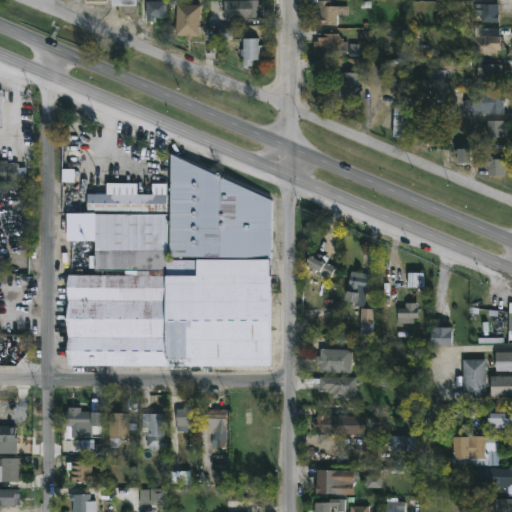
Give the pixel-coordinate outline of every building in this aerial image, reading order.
[(137,0),(138,17),(119,17),(119,5),(112,5),(112,0),(107,0),(108,2),(86,2),(86,0),(137,0)] [(259,10),(259,18),(211,16),(211,0),(259,1),(259,10)] [(330,0),(331,7),(349,6),(349,15),(337,15),(338,25),(318,26),(317,12),(320,12),(320,8),(318,8),(318,0),(330,0)] [(451,0),(451,20),(433,19),(434,0),(451,0)] [(151,22),(147,22),(147,1),(167,1),(167,17),(155,18),(155,22),(151,22)] [(201,5),(200,37),(186,38),(186,36),(176,36),(177,4),(201,5)] [(499,11),(499,22),(482,22),(482,18),(480,18),(480,15),(476,15),(476,4),(499,4),(499,11)] [(339,33),(339,38),(344,38),(344,41),(349,41),(349,50),(342,50),(342,54),(314,55),(314,42),(319,42),(319,33),(339,33)] [(499,56),(473,56),(473,36),(501,36),(501,51),(499,51),(499,56)] [(259,38),(259,45),(263,45),(263,52),(259,53),(259,59),(254,59),(254,66),(243,68),(243,56),(241,56),(241,49),(243,49),(243,38),(259,38)] [(448,52),(448,54),(458,54),(458,58),(452,58),(453,87),(429,87),(429,71),(435,71),(434,58),(441,58),(441,52),(448,52)] [(500,65),(500,83),(482,83),(482,75),(478,75),(478,64),(500,65)] [(359,73),(359,90),(363,90),(363,100),(338,100),(338,90),(339,90),(340,81),(341,81),(342,72),(359,73)] [(434,104),(434,117),(415,117),(416,91),(423,92),(422,103),(434,104)] [(504,91),(504,97),(506,97),(505,113),(473,114),(473,112),(466,112),(466,101),(472,100),(472,92),(504,91)] [(404,137),(394,137),(395,107),(408,107),(408,137),(404,137)] [(507,138),(507,122),(488,122),(488,138),(507,138)] [(504,152),(504,159),(507,159),(507,177),(488,176),(488,167),(482,167),(482,156),(492,156),(492,149),(504,149),(504,152)] [(470,164),(470,150),(458,150),(458,164),(470,164)] [(265,256),(170,255),(171,152),(272,199),(272,256),(265,256)] [(8,160),(8,163),(18,163),(18,181),(0,180),(0,163),(1,163),(1,160),(8,160)] [(105,191),(105,193),(167,194),(166,259),(197,259),(197,257),(270,259),(270,365),(66,362),(68,274),(126,275),(126,270),(95,269),(95,268),(90,268),(90,255),(95,255),(95,240),(69,239),(69,212),(87,213),(87,192),(105,191)] [(319,254),(328,258),(326,262),(335,267),(330,277),(318,270),(315,273),(308,269),(309,266),(304,263),(309,255),(310,254),(314,258),(317,253),(319,254)] [(366,296),(364,306),(356,305),(356,309),(350,308),(351,300),(344,299),(349,270),(369,274),(366,296)] [(423,289),(423,274),(408,274),(408,289),(423,289)] [(413,323),(397,322),(397,308),(405,308),(405,302),(417,302),(417,318),(413,318),(413,323)] [(373,335),(361,335),(362,308),(374,308),(373,335)] [(452,344),(432,344),(432,326),(452,326),(452,344)] [(351,349),(350,373),(321,372),(321,365),(316,365),(316,356),(319,356),(319,348),(351,349)] [(511,351),(511,370),(496,370),(496,351),(511,351)] [(485,359),(485,392),(490,392),(490,375),(511,375),(511,396),(462,397),(462,359),(485,359)] [(356,377),(356,394),(347,394),(347,398),(332,398),(332,393),(327,393),(327,390),(319,390),(319,376),(356,377)] [(197,408),(196,423),(191,423),(191,431),(176,431),(177,408),(183,408),(183,406),(197,408)] [(82,407),(82,411),(103,411),(103,412),(105,412),(105,434),(94,434),(94,426),(84,426),(84,437),(72,437),(72,426),(65,426),(65,410),(68,410),(68,407),(82,407)] [(225,428),(225,430),(207,429),(207,409),(226,409),(225,428)] [(327,416),(327,418),(331,418),(331,414),(337,414),(337,419),(339,419),(338,434),(316,434),(316,427),(312,427),(313,421),(316,421),(316,414),(318,414),(318,409),(327,409),(327,416)] [(511,426),(506,426),(505,433),(493,433),(493,426),(485,426),(485,421),(489,421),(489,409),(511,409),(511,426)] [(136,423),(136,429),(129,429),(129,438),(120,438),(120,448),(110,447),(110,412),(129,413),(129,423),(136,423)] [(160,446),(160,450),(149,450),(149,445),(147,445),(147,436),(143,436),(143,412),(165,413),(164,446),(160,446)] [(466,465),(466,474),(460,474),(460,465),(443,465),(443,457),(454,457),(455,436),(499,437),(499,443),(488,443),(488,466),(466,465)] [(416,452),(416,437),(387,437),(387,452),(416,452)] [(20,481),(0,481),(0,466),(2,466),(2,457),(21,457),(20,481)] [(93,460),(93,470),(101,470),(101,482),(72,482),(72,461),(93,460)] [(511,468),(511,495),(507,495),(507,493),(497,492),(498,468),(511,468)] [(353,470),(353,495),(316,494),(316,469),(353,470)] [(20,497),(20,506),(0,505),(0,488),(20,489),(20,497)] [(156,504),(140,503),(141,489),(167,488),(167,504),(156,504)] [(91,495),(91,511),(73,511),(73,500),(70,500),(70,495),(91,495)] [(511,498),(511,511),(494,511),(494,498),(511,498)] [(345,499),(345,511),(337,511),(337,506),(329,506),(329,511),(312,511),(312,510),(314,510),(314,502),(329,502),(329,499),(345,499)] [(387,511),(387,501),(406,501),(406,511),(387,511)]
